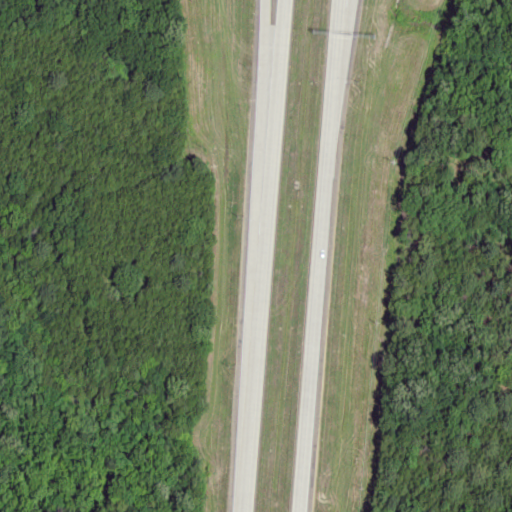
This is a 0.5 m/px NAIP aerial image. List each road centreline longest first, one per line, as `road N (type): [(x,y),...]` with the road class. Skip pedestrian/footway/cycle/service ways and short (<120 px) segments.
road 1 (trunk): [(299,511),(338,0)]
road 2 (trunk): [(259,214),(235,511)]
road 3 (trunk): [(275,0),(259,214)]
road 4 (motorway): [(255,0),(259,214)]
